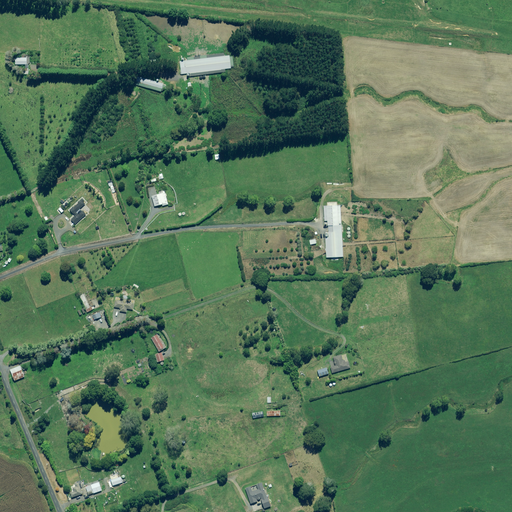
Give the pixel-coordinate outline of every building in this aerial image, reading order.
[(230,57),(230,56),(225,56),(225,53),(187,57),(188,60),(180,61),(182,74),(190,73),(190,76),(226,72),(225,69),(231,68),(231,67),(234,67),(233,56),(230,57)] [(163,84),(138,77),(135,84),(162,92),(163,89),(166,90),(167,86),(163,85),(163,84)] [(168,205),(165,191),(162,192),(162,191),(159,192),(160,194),(152,196),(155,206),(162,204),(163,206),(168,205)] [(86,203),(82,199),(70,210),(75,216),(71,220),(76,224),(87,214),(83,210),(79,215),(77,212),(85,205),(84,205),(86,203)] [(337,206),(337,202),(327,203),(327,206),(324,206),(325,221),(328,221),(329,238),(325,238),(327,258),(343,257),(341,205),(337,206)] [(90,308),(84,295),(80,296),(87,309),(86,310),(87,312),(95,309),(93,306),(90,308)] [(129,296),(123,296),(122,301),(116,300),(114,307),(121,308),(120,311),(127,313),(127,309),(133,310),(134,303),(128,302),(129,296)] [(166,348),(158,334),(151,338),(159,352),(166,348)] [(164,360),(162,353),(155,355),(158,362),(164,360)] [(344,363),(342,355),(333,358),(336,366),(331,367),(332,373),(350,368),(348,362),(344,363)] [(25,377),(20,366),(10,370),(15,381),(25,377)] [(329,374),(327,368),(318,371),(319,377),(329,374)] [(123,483),(121,477),(111,480),(113,486),(123,483)] [(91,485),(93,493),(102,491),(99,482),(91,485)] [(83,494),(79,483),(76,484),(76,487),(73,488),(74,492),(71,493),(72,498),(83,494)] [(267,497),(262,483),(257,485),(259,489),(253,491),(251,487),(246,489),(251,504),(258,502),(257,500),(261,499),(265,509),(271,506),(268,497),(267,497)]
